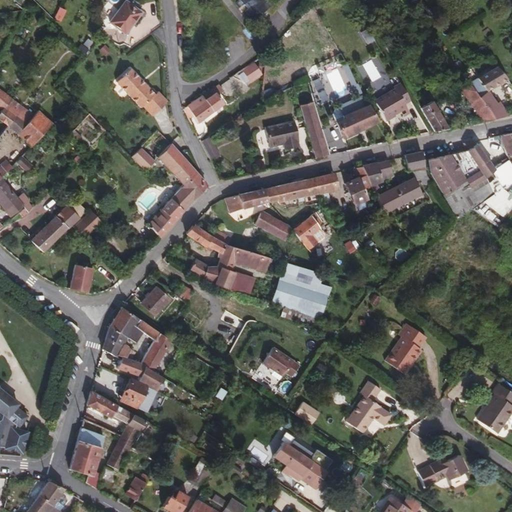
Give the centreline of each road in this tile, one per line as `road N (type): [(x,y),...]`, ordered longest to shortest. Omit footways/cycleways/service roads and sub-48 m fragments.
road 1 (residential): [(221,188),(511,124)]
road 2 (residential): [(221,188),(175,111),(163,0)]
road 3 (track): [(436,141),(359,6),(368,0)]
road 4 (residential): [(59,469),(93,345)]
road 5 (residential): [(132,280),(221,188)]
